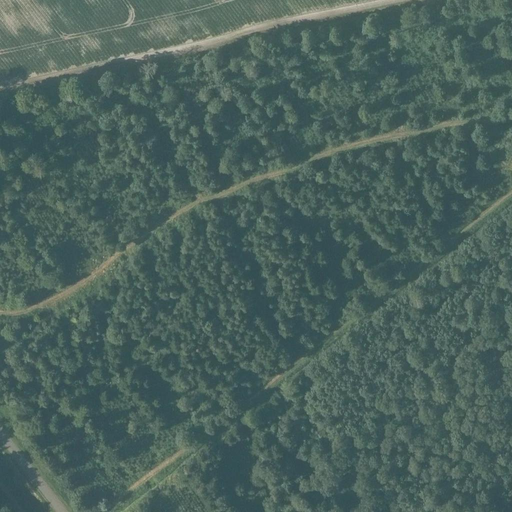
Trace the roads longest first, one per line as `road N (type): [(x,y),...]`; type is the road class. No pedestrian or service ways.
road 1 (track): [(0,311),(72,289),(151,228),(261,174),(414,128),(511,118)]
road 2 (track): [(101,511),(511,194)]
